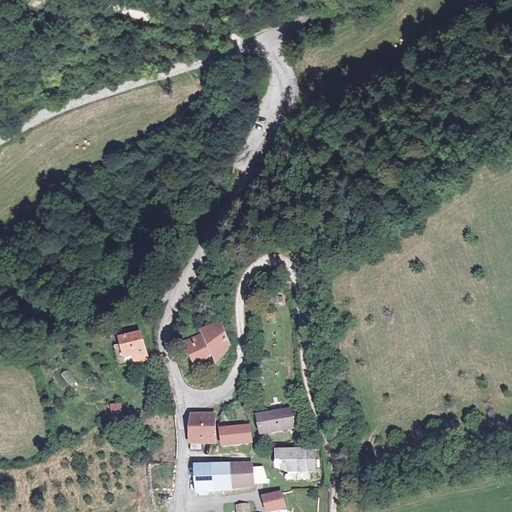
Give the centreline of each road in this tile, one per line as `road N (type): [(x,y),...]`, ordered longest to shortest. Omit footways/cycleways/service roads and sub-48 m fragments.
road 1 (unclassified): [(180,395),(161,329),(287,100),(281,66),(260,42)]
road 2 (unclassified): [(180,395),(206,397),(228,386),(240,352),(243,285),(272,259),(287,264),(296,282),(304,374)]
road 3 (unclassified): [(0,141),(82,100),(242,47)]
road 4 (track): [(304,374),(334,477),(334,511)]
